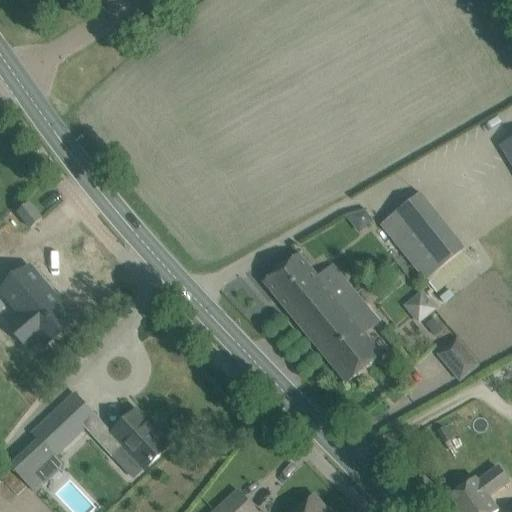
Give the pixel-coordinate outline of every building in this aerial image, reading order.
[(511,139),(500,146),(511,165),(511,139)] [(383,228),(376,233),(385,244),(391,238),(427,283),(466,252),(421,195),(382,226),(383,228)] [(29,204),(22,210),(18,214),(31,229),(43,220),(29,204)] [(356,234),(372,220),(361,206),(345,220),(356,234)] [(319,279),(300,255),(265,283),(307,334),(356,294),(333,267),(319,279)] [(30,270),(3,293),(21,315),(9,325),(28,348),(40,338),(46,345),(74,322),(30,270)] [(402,306),(418,324),(436,308),(420,291),(402,306)] [(356,294),(307,334),(348,383),(382,355),(364,333),(378,321),(356,294)] [(422,328),(442,350),(454,339),(434,317),(422,328)] [(437,357),(458,382),(478,364),(457,339),(437,357)] [(61,409),(32,435),(37,440),(54,458),(56,457),(68,445),(85,430),(110,456),(120,447),(143,472),(156,460),(170,447),(156,431),(153,433),(136,415),(139,413),(137,411),(128,420),(113,435),(76,395),(61,409)] [(448,499),(457,511),(497,511),(500,511),(490,497),(510,483),(497,468),(480,481),(477,477),(448,499)] [(215,511),(257,511),(238,491),(215,511)] [(299,511),(297,511),(326,511),(314,498),(307,504),(299,511)]
